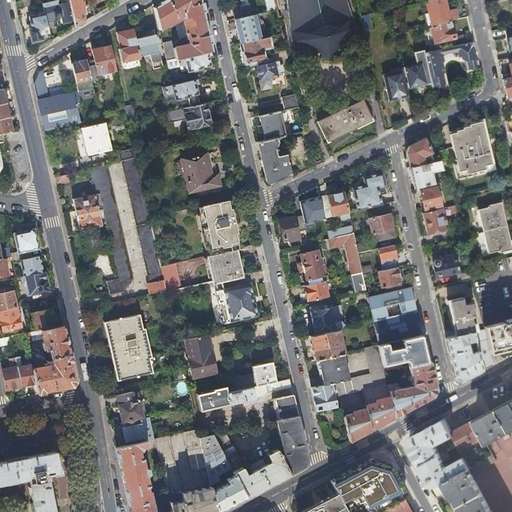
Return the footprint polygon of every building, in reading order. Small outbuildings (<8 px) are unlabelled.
[(28,0),(23,0),(15,2),(16,9),(30,6),(28,0)] [(58,3),(57,0),(54,0),(46,2),(42,3),(41,3),(43,12),(46,22),(56,20),(55,16),(57,16),(61,18),(61,21),(63,21),(63,23),(70,21),(69,19),(70,19),(66,2),(58,3)] [(68,0),(74,26),(84,20),(82,12),(83,12),(81,3),(84,2),(83,0),(68,0)] [(165,0),(154,7),(159,30),(167,25),(167,26),(177,20),(177,19),(182,17),(183,20),(182,20),(185,32),(184,32),(185,35),(186,38),(187,38),(188,44),(164,49),(166,60),(207,51),(210,50),(198,0),(165,0)] [(276,9),(274,0),(264,0),(267,11),(276,9)] [(288,0),(289,4),(290,8),(288,9),(288,10),(290,10),(291,19),(289,20),(289,21),(291,20),(293,30),(290,31),(290,32),(293,31),(294,40),(292,41),(292,42),(290,43),(290,45),(330,60),(357,30),(357,27),(355,27),(351,27),(349,18),(351,17),(351,16),(348,17),(346,8),(348,7),(348,6),(345,6),(342,0),(288,0)] [(427,0),(426,0),(425,1),(431,28),(439,26),(438,23),(450,20),(457,19),(455,12),(448,14),(444,0),(427,0)] [(235,18),(252,14),(249,3),(232,8),(235,18)] [(49,35),(46,22),(43,12),(27,16),(30,29),(28,29),(30,42),(40,40),(40,38),(49,35)] [(261,38),(255,14),(252,14),(235,18),(241,43),(244,42),(261,38)] [(368,14),(360,16),(364,30),(372,28),(368,14)] [(439,26),(431,28),(435,43),(455,38),(453,27),(451,28),(450,20),(438,23),(439,26)] [(135,38),(133,28),(116,32),(119,48),(121,62),(140,58),(139,55),(135,38)] [(155,34),(135,38),(139,55),(146,54),(148,59),(153,58),(151,52),(159,51),(155,34)] [(269,46),(267,37),(261,38),(244,42),(246,52),(245,53),(247,62),(263,58),(261,48),(269,46)] [(467,69),(479,66),(473,41),(449,47),(449,46),(423,52),(430,82),(431,85),(444,82),(441,66),(442,66),(443,63),(444,61),(443,59),(442,59),(441,55),(445,54),(446,56),(448,56),(450,56),(451,54),(451,52),(455,51),(457,57),(459,56),(460,59),(462,60),(465,60),(467,69)] [(86,56),(86,59),(91,78),(91,81),(94,81),(94,82),(100,81),(99,73),(115,70),(109,45),(91,49),(92,55),(86,56)] [(287,58),(286,50),(273,53),(275,61),(277,60),(282,59),(287,58)] [(423,52),(423,50),(414,52),(416,64),(404,67),(408,87),(430,82),(423,52)] [(207,51),(166,60),(167,64),(175,62),(175,61),(178,60),(180,65),(187,64),(189,71),(201,68),(201,67),(210,65),(207,51)] [(286,75),(291,73),(287,58),(282,59),(286,75)] [(86,59),(70,62),(71,63),(77,90),(92,87),(91,81),(91,78),(86,59)] [(278,65),(277,60),(275,61),(256,65),(262,89),(278,85),(277,78),(283,76),(281,64),(278,65)] [(389,100),(408,96),(402,67),(394,69),(391,72),(383,74),(389,100)] [(42,99),(49,128),(79,121),(76,109),(81,108),(79,98),(74,99),(73,92),(48,98),(41,69),(38,71),(33,83),(37,100),(42,99)] [(170,75),(172,84),(187,80),(185,72),(170,75)] [(511,77),(503,79),(506,96),(511,94),(511,77)] [(172,84),(162,86),(165,101),(176,98),(176,99),(180,98),(185,97),(188,96),(190,105),(198,103),(196,93),(197,92),(195,85),(194,79),(187,80),(172,84)] [(290,108),(298,106),(295,93),(281,97),(283,110),(290,108)] [(316,120),(327,142),(373,120),(362,98),(316,120)] [(37,101),(44,129),(49,128),(42,99),(37,100),(37,101)] [(198,103),(190,105),(182,107),(188,128),(210,123),(205,102),(198,103)] [(6,103),(0,104),(0,117),(9,116),(6,103)] [(125,111),(127,120),(134,118),(131,104),(123,106),(125,111)] [(282,136),(285,135),(282,122),(290,120),(289,116),(291,115),(290,108),(283,110),(259,115),(265,140),(277,137),(282,136)] [(0,132),(4,132),(12,130),(9,116),(0,117),(0,132)] [(105,122),(80,127),(86,154),(111,149),(105,122)] [(463,129),(459,130),(456,131),(456,132),(450,134),(458,170),(465,169),(466,172),(485,168),(485,165),(491,163),(481,122),(469,124),(470,126),(463,128),(463,129)] [(215,130),(217,138),(231,135),(228,126),(215,130)] [(272,183),(291,173),(286,153),(277,155),(275,148),(278,141),(277,137),(265,140),(258,141),(266,180),(272,183)] [(409,167),(422,164),(422,162),(423,161),(422,156),(431,152),(424,137),(409,145),(407,146),(406,148),(406,149),(405,150),(405,152),(409,167)] [(119,161),(121,161),(135,157),(133,147),(117,151),(119,161)] [(212,152),(206,153),(211,176),(218,174),(212,152)] [(211,176),(206,153),(182,158),(189,191),(220,184),(218,174),(211,176)] [(148,285),(149,293),(165,289),(135,157),(121,161),(135,221),(149,282),(148,285)] [(411,178),(414,189),(429,185),(434,184),(431,172),(442,169),(440,160),(422,164),(409,167),(408,167),(411,178)] [(107,164),(89,168),(92,182),(94,194),(73,198),(79,229),(81,228),(89,227),(101,225),(97,205),(101,204),(118,277),(105,280),(108,294),(124,291),(133,278),(107,164)] [(357,210),(382,204),(378,187),(386,185),(382,171),(363,176),(364,183),(352,186),(357,210)] [(54,176),(56,183),(68,180),(67,173),(54,176)] [(420,190),(424,209),(441,205),(436,183),(434,184),(429,185),(429,188),(420,190)] [(320,198),(324,218),(340,214),(341,219),(349,217),(344,192),(327,195),(327,196),(320,198)] [(320,198),(319,196),(300,201),(305,222),(324,218),(320,198)] [(209,239),(213,254),(218,253),(239,249),(236,240),(238,240),(231,210),(229,210),(227,200),(201,206),(203,213),(200,214),(205,239),(209,239)] [(487,208),(478,210),(488,252),(497,250),(497,251),(499,251),(499,252),(511,249),(500,203),(488,205),(488,206),(487,207),(487,208)] [(442,207),(421,212),(426,233),(444,229),(443,223),(446,223),(442,207)] [(388,213),(367,218),(371,233),(375,232),(377,240),(393,237),(388,213)] [(290,240),(291,247),(302,244),(299,230),(295,216),(289,218),(286,216),(281,217),(280,219),(279,220),(284,242),(290,240)] [(335,229),(336,236),(353,232),(351,225),(335,229)] [(299,230),(302,244),(309,242),(306,228),(299,230)] [(11,256),(12,260),(20,259),(32,256),(31,249),(38,247),(33,229),(14,233),(18,250),(10,252),(11,256)] [(336,236),(328,238),(331,248),(344,245),(348,262),(359,259),(357,252),(356,246),(353,232),(336,236)] [(370,243),(356,246),(357,252),(371,249),(370,243)] [(396,259),(393,244),(377,247),(382,269),(395,266),(394,260),(396,259)] [(207,256),(212,280),(213,283),(215,282),(222,281),(242,276),(238,256),(240,255),(239,249),(218,253),(213,254),(207,256)] [(308,279),(309,284),(322,280),(322,278),(324,278),(317,249),(300,253),(302,261),(301,261),(303,271),(304,271),(306,279),(308,279)] [(26,274),(43,270),(39,254),(32,256),(20,259),(24,275),(26,274)] [(433,265),(435,276),(458,271),(454,254),(436,258),(436,259),(433,259),(433,260),(432,262),(432,263),(433,265)] [(359,259),(348,262),(350,274),(353,273),(362,271),(359,259)] [(399,282),(395,266),(382,269),(377,270),(381,286),(387,285),(389,291),(401,288),(400,281),(399,282)] [(46,280),(43,270),(26,274),(30,293),(37,292),(37,293),(49,290),(47,280),(46,280)] [(472,278),(472,277),(470,270),(457,273),(458,281),(472,278)] [(366,290),(362,271),(353,273),(357,292),(360,291),(366,290)] [(177,277),(165,280),(166,288),(180,285),(178,277),(177,277)] [(309,284),(304,285),(308,300),(328,295),(325,280),(322,280),(309,284)] [(224,289),(222,281),(215,282),(217,291),(216,291),(218,303),(222,302),(226,322),(257,316),(255,303),(253,304),(252,296),(253,295),(250,283),(224,289)] [(416,314),(410,286),(401,288),(389,291),(367,296),(369,304),(374,324),(416,314)] [(0,309),(16,306),(12,290),(0,292),(0,309)] [(367,296),(366,290),(360,291),(363,305),(369,304),(367,296)] [(35,330),(57,325),(54,314),(53,314),(49,298),(36,301),(38,309),(31,310),(35,330)] [(483,370),(493,365),(490,353),(484,329),(477,330),(475,323),(471,324),(470,318),(474,317),(471,303),(463,305),(461,298),(447,301),(452,321),(451,321),(455,336),(474,332),(476,341),(478,351),(483,370)] [(20,325),(16,306),(0,309),(0,318),(0,320),(0,319),(0,321),(2,329),(20,325)] [(310,311),(314,331),(333,327),(329,307),(310,311)] [(135,315),(148,373),(152,372),(139,314),(135,315)] [(399,340),(421,335),(416,314),(374,324),(378,345),(386,343),(399,340)] [(121,379),(148,373),(135,315),(108,322),(121,379)] [(511,318),(504,320),(504,323),(502,323),(502,322),(484,326),(484,329),(490,353),(511,348),(511,318)] [(117,380),(121,379),(108,322),(104,322),(117,380)] [(49,349),(51,357),(70,353),(63,324),(57,325),(35,330),(33,330),(27,332),(24,332),(26,342),(32,340),(31,338),(43,337),(44,340),(42,342),(43,346),(45,347),(48,347),(48,349),(49,349)] [(340,339),(337,329),(309,335),(314,359),(317,359),(343,353),(341,347),(344,347),(342,338),(340,339)] [(461,382),(483,370),(478,351),(470,353),(468,343),(476,341),(474,332),(455,336),(445,338),(455,379),(461,382)] [(207,334),(184,340),(188,354),(187,355),(192,378),(216,372),(207,334)] [(0,345),(12,343),(11,335),(0,337),(0,345)] [(428,361),(421,335),(399,340),(399,342),(401,342),(402,347),(400,347),(388,350),(386,343),(378,345),(383,365),(404,360),(407,361),(408,366),(428,361)] [(378,345),(365,348),(370,373),(383,370),(384,370),(383,365),(378,345)] [(70,353),(51,357),(53,365),(41,367),(40,366),(31,367),(34,383),(36,393),(72,386),(76,380),(70,353)] [(345,363),(343,353),(317,359),(323,384),(330,382),(335,381),(349,378),(346,367),(349,366),(348,362),(345,363)] [(20,386),(16,366),(14,357),(8,358),(9,367),(1,368),(5,388),(20,386)] [(437,389),(430,361),(428,361),(408,366),(411,381),(408,381),(409,386),(403,387),(403,384),(396,385),(396,389),(388,391),(389,396),(394,417),(416,405),(432,397),(437,389)] [(233,378),(236,390),(236,391),(274,382),(269,362),(252,366),(253,373),(233,378)] [(31,367),(30,363),(16,366),(20,386),(34,383),(31,367)] [(386,382),(383,370),(370,373),(358,376),(361,388),(386,382)] [(361,389),(361,388),(358,376),(349,378),(335,381),(338,395),(361,389)] [(291,387),(289,378),(274,382),(236,391),(236,390),(226,392),(225,386),(196,393),(200,412),(230,405),(229,404),(263,396),(267,392),(291,387)] [(315,403),(316,410),(336,405),(330,382),(323,384),(311,386),(315,403)] [(160,391),(158,385),(147,387),(148,394),(160,391)] [(132,391),(115,394),(122,421),(142,416),(139,400),(134,401),(132,391)] [(298,415),(293,394),(273,399),(278,420),(298,415)] [(383,423),(394,417),(389,396),(375,399),(376,401),(364,404),(365,408),(371,430),(383,423)] [(511,399),(497,408),(509,431),(511,429),(511,399)] [(246,406),(235,408),(236,415),(247,414),(246,406)] [(361,435),(371,430),(365,408),(351,412),(352,413),(343,415),(349,441),(361,435)] [(487,444),(510,432),(509,431),(497,408),(474,420),(484,437),(487,444)] [(298,415),(278,420),(276,420),(282,453),(280,455),(289,473),(294,470),(299,467),(300,466),(303,463),(305,460),(305,459),(306,455),(305,448),(304,441),(298,415)] [(148,417),(120,423),(125,444),(146,440),(148,440),(152,439),(151,433),(164,431),(162,421),(149,424),(148,417)] [(408,446),(419,465),(458,444),(455,439),(444,446),(445,448),(438,452),(435,446),(453,436),(451,432),(444,419),(411,436),(408,446)] [(455,439),(458,444),(461,450),(484,437),(474,420),(451,432),(453,436),(455,439)] [(206,466),(199,437),(197,429),(183,432),(191,470),(206,466)] [(214,437),(213,434),(199,437),(206,466),(209,479),(210,485),(219,480),(217,475),(231,468),(214,437)] [(246,496),(289,473),(280,455),(276,447),(266,453),(271,463),(267,465),(266,464),(265,463),(264,463),(251,470),(250,471),(252,474),(248,476),(242,465),(242,462),(227,434),(214,437),(231,468),(234,474),(246,496)] [(181,492),(168,435),(154,438),(156,447),(167,497),(170,509),(170,511),(215,511),(216,511),(211,491),(210,486),(181,492)] [(125,444),(115,447),(122,474),(129,505),(152,500),(149,490),(148,490),(147,486),(148,485),(146,475),(149,472),(148,469),(144,467),(142,458),(140,458),(139,451),(141,451),(143,447),(147,446),(146,440),(125,444)] [(433,486),(468,468),(470,467),(464,456),(444,466),(441,461),(449,457),(449,455),(454,452),(455,454),(461,450),(458,444),(419,465),(422,471),(431,488),(433,486)] [(0,483),(29,478),(35,511),(55,511),(48,474),(59,472),(55,451),(0,461),(0,483)] [(342,502),(360,493),(370,511),(375,511),(380,509),(403,497),(407,495),(386,458),(377,455),(348,470),(330,479),(337,493),(342,502)] [(492,511),(468,468),(433,486),(438,494),(443,492),(448,489),(452,496),(460,511),(492,511)] [(216,511),(246,496),(234,474),(226,479),(228,482),(211,491),(216,511)] [(447,499),(452,496),(448,489),(443,492),(447,499)] [(303,511),(302,511),(347,511),(342,502),(337,493),(303,511)] [(398,500),(380,509),(381,511),(410,511),(403,497),(398,500)] [(170,511),(170,509),(163,511),(154,511),(152,500),(129,505),(130,511),(170,511)]
